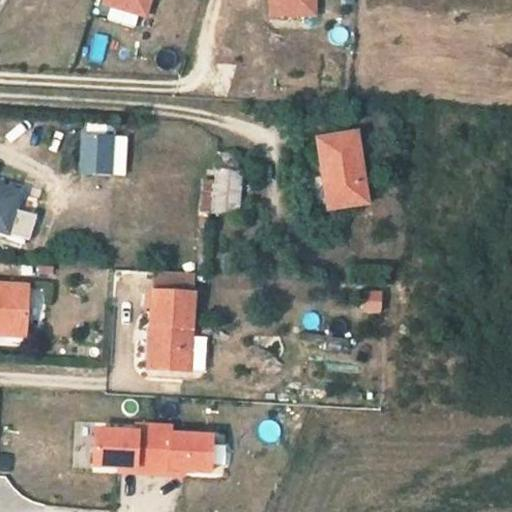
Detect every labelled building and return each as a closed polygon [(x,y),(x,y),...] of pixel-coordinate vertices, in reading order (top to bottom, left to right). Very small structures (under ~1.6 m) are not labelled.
[(150,0),(103,0),(102,5),(145,17),(150,0)] [(314,0),(271,0),(271,16),(315,15),(314,0)] [(103,63),(108,37),(95,34),(90,60),(103,63)] [(367,197),(359,131),(322,134),(330,203),(367,197)] [(124,138),(85,135),(82,157),(122,160),(124,138)] [(216,173),(212,216),(241,219),(247,173),(238,171),(241,143),(219,140),(216,173)] [(198,171),(193,214),(212,216),(216,173),(198,171)] [(16,211),(21,193),(0,187),(0,228),(30,238),(36,216),(16,211)] [(0,333),(24,334),(26,290),(0,288),(0,333)] [(185,368),(195,295),(153,289),(148,320),(156,321),(150,364),(185,368)] [(380,313),(381,292),(359,291),(358,313),(380,313)] [(135,429),(95,427),(93,464),(119,464),(118,473),(183,475),(183,469),(209,470),(210,432),(172,431),(172,424),(135,423),(135,429)] [(0,472),(11,473),(12,453),(0,452),(0,472)]
